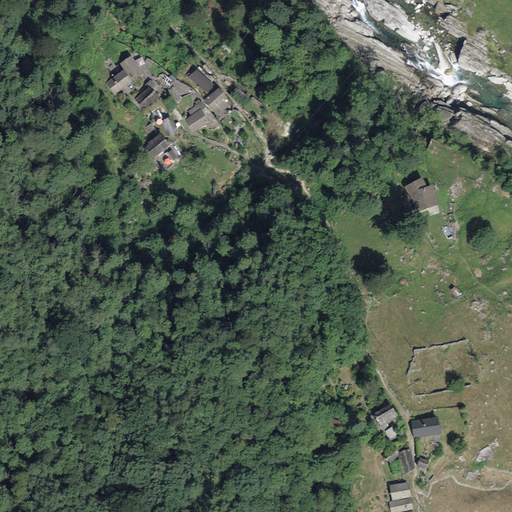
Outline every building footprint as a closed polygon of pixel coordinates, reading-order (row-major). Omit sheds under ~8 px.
[(133,78),(142,71),(131,57),(122,64),(133,78)] [(108,83),(115,92),(131,80),(124,70),(108,83)] [(214,84),(198,70),(191,77),(207,91),(214,84)] [(137,100),(145,108),(157,96),(149,88),(137,100)] [(206,101),(218,113),(227,105),(222,100),(227,96),(219,88),(206,101)] [(193,114),(206,107),(203,103),(190,109),(193,114)] [(210,122),(202,110),(186,121),(194,132),(210,122)] [(171,117),(163,121),(169,134),(177,131),(171,117)] [(169,144),(161,134),(147,145),(155,155),(169,144)] [(172,150),(162,158),(167,164),(177,157),(172,150)] [(422,176),(404,186),(416,211),(438,204),(432,185),(427,186),(422,176)] [(397,414),(390,403),(374,413),(381,424),(397,414)] [(441,433),(439,416),(412,420),(414,437),(441,433)] [(393,434),(389,428),(384,431),(388,437),(393,434)] [(414,470),(409,449),(398,452),(404,473),(414,470)] [(396,457),(391,453),(386,458),(390,463),(396,457)] [(420,459),(417,466),(425,469),(428,462),(420,459)] [(408,481),(389,485),(392,500),(411,497),(408,481)] [(400,511),(414,509),(411,497),(392,500),(389,501),(391,511),(400,511)]
